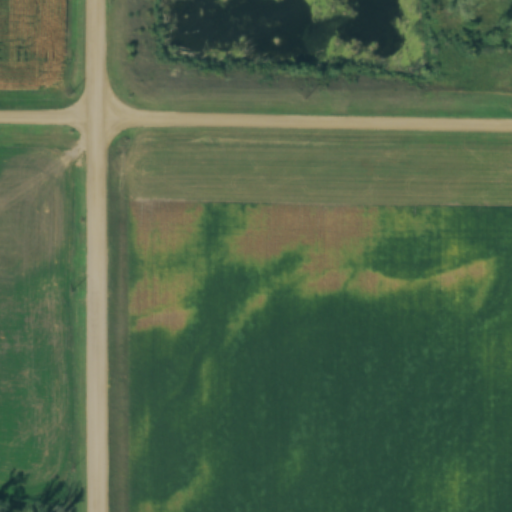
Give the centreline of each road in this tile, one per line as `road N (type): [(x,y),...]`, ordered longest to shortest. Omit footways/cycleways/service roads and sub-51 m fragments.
road 1 (residential): [(0,124),(511,133)]
road 2 (residential): [(99,511),(95,0)]
